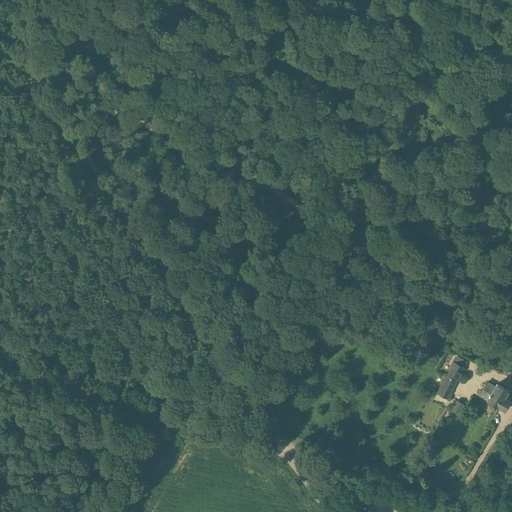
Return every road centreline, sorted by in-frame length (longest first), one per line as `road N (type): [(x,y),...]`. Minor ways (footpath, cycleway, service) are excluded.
road 1 (track): [(0,28),(29,85),(133,214),(266,425)]
road 2 (track): [(0,75),(179,142),(349,245)]
road 3 (track): [(0,339),(266,425)]
road 4 (track): [(349,245),(460,0)]
road 5 (track): [(266,425),(349,245)]
road 6 (track): [(349,245),(511,321)]
road 7 (track): [(511,56),(352,0)]
